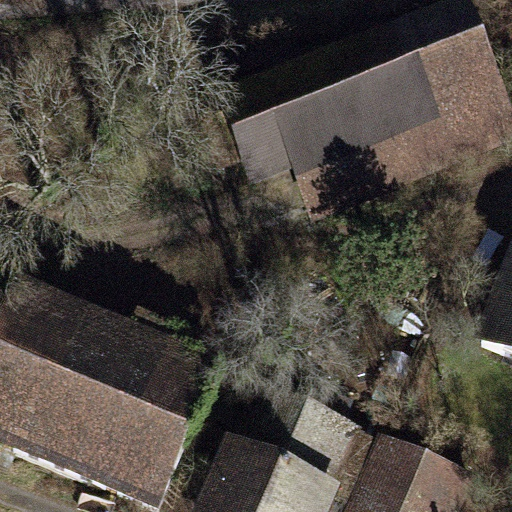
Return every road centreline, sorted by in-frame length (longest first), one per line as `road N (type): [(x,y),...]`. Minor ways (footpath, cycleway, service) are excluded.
road 1 (track): [(511,180),(351,236),(318,238),(277,217),(239,212),(93,243),(0,242)]
road 2 (track): [(263,214),(511,113)]
road 3 (track): [(334,238),(378,343),(360,426)]
